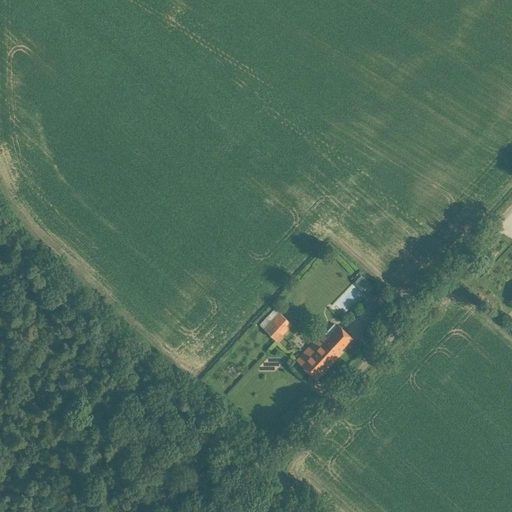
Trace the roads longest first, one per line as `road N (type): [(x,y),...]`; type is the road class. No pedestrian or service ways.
road 1 (unclassified): [(263,470),(0,221)]
road 2 (unclassified): [(263,470),(511,211)]
